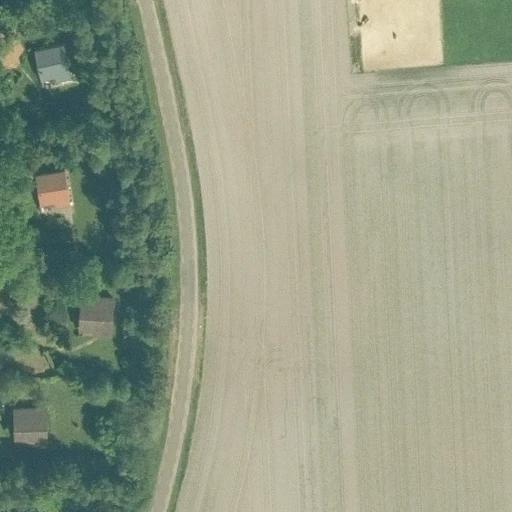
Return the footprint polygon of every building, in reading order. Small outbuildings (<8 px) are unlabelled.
[(62,78),(70,76),(63,42),(34,48),(41,78),(61,73),(62,78)] [(106,143),(94,154),(105,168),(118,157),(106,143)] [(62,204),(70,203),(65,169),(35,173),(40,203),(61,199),(62,204)] [(110,334),(113,296),(81,294),(79,326),(101,327),(101,333),(110,334)] [(50,311),(49,325),(66,326),(67,312),(50,311)] [(37,444),(47,443),(45,406),(14,407),(15,438),(37,437),(37,444)] [(6,511),(44,511),(43,501),(5,505),(6,511)]
